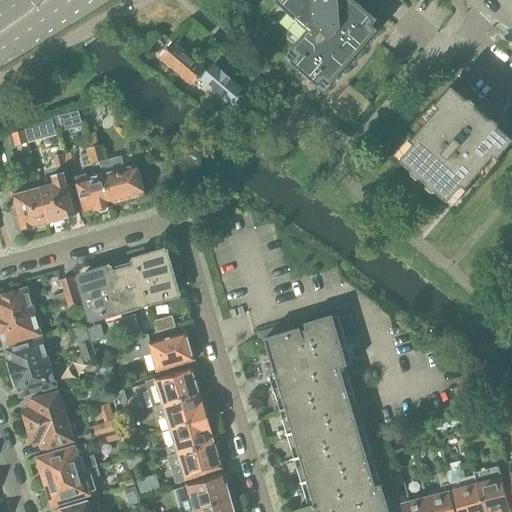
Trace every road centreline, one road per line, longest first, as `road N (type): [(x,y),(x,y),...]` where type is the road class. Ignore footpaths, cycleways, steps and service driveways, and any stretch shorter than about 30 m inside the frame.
road 1 (residential): [(0,269),(179,223),(270,511)]
road 2 (unknown): [(262,323),(322,305),(352,307),(383,389),(448,384)]
